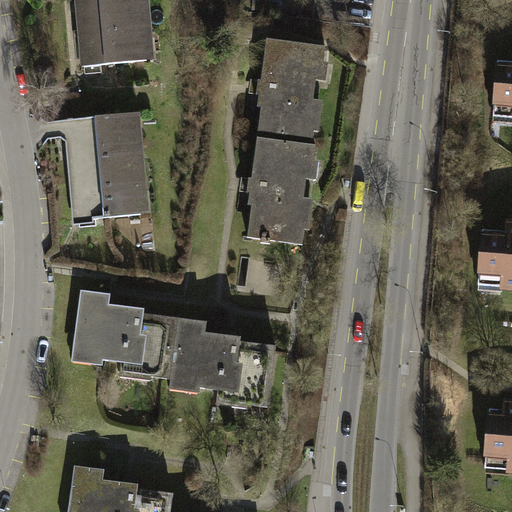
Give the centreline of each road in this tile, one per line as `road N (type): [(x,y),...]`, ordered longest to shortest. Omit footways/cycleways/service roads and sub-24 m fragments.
road 1 (residential): [(0,74),(28,200),(29,267),(29,309),(0,447)]
road 2 (primary): [(392,192),(368,268),(342,511)]
road 3 (primary): [(383,511),(400,272),(392,192)]
road 4 (primary): [(414,0),(392,192)]
